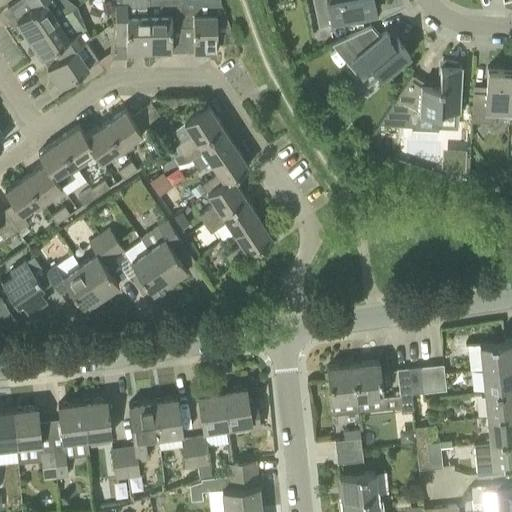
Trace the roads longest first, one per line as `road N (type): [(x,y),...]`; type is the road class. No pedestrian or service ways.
road 1 (residential): [(35,130),(113,79),(211,81),(313,234),(290,282),(297,330)]
road 2 (residential): [(0,368),(283,332)]
road 3 (residential): [(297,330),(511,296)]
road 4 (residential): [(302,511),(283,332)]
